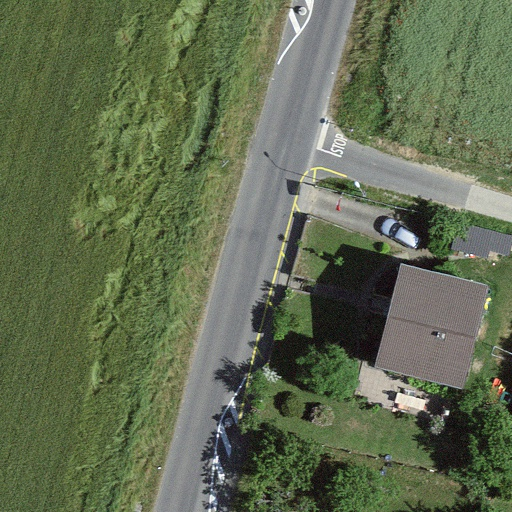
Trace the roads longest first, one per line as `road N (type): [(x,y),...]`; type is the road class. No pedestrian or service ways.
road 1 (tertiary): [(185,511),(285,138)]
road 2 (residential): [(285,138),(511,209)]
road 3 (tertiary): [(285,138),(324,0)]
